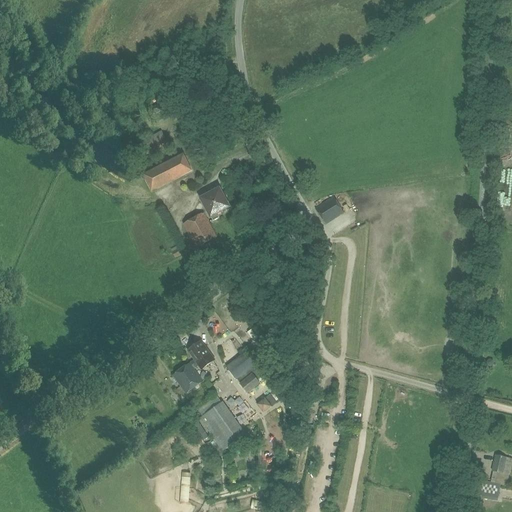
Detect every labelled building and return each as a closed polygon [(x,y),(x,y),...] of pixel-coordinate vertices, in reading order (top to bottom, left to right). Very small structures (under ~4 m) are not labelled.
[(152,115),(162,111),(159,104),(148,108),(152,115)] [(149,159),(149,160),(171,149),(170,147),(169,145),(170,144),(168,139),(166,140),(162,132),(140,142),(149,159)] [(151,192),(192,172),(184,153),(182,154),(143,175),(151,192)] [(229,207),(220,188),(200,198),(210,217),(213,221),(219,218),(216,214),(229,207)] [(176,196),(180,207),(189,204),(184,193),(176,196)] [(343,213),(333,198),(315,209),(325,225),(343,213)] [(204,212),(182,224),(196,249),(217,237),(204,212)] [(175,258),(183,254),(179,247),(171,251),(175,258)] [(214,360),(201,341),(188,350),(194,360),(190,363),(194,369),(199,366),(202,369),(214,360)] [(245,351),(226,366),(236,380),(255,365),(245,351)] [(194,369),(190,363),(173,376),(185,394),(203,381),(194,369)] [(213,371),(216,376),(223,372),(221,368),(213,371)] [(239,384),(247,394),(260,384),(252,373),(239,384)] [(256,405),(263,413),(277,403),(271,395),(256,405)] [(181,409),(186,415),(199,405),(194,398),(181,409)] [(222,402),(199,418),(222,451),(246,434),(222,402)] [(208,437),(197,421),(192,424),(203,440),(208,437)] [(506,457),(495,455),(492,471),(502,473),(506,457)] [(497,501),(501,484),(475,480),(472,502),(480,504),(481,499),(497,501)] [(252,501),(251,509),(263,511),(264,503),(252,501)] [(282,511),(284,507),(264,503),(263,511),(267,511),(282,511)]
